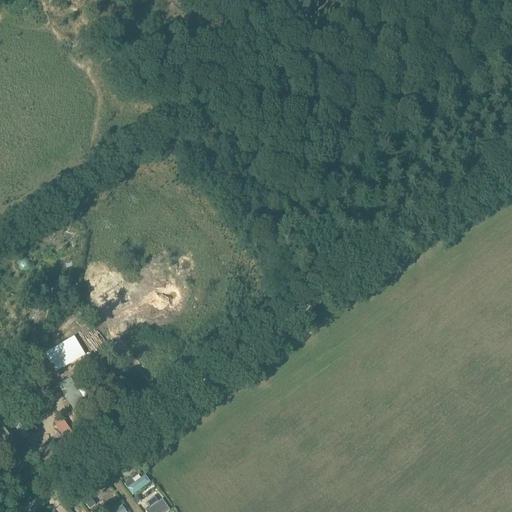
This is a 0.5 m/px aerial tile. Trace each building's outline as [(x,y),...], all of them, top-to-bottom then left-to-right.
[(47,368),(49,372),(59,367),(56,363),(47,368)] [(0,418),(0,434),(14,453),(23,446),(2,417),(0,418)] [(131,479),(124,485),(127,489),(132,496),(150,483),(145,476),(134,484),(131,479)] [(90,498),(102,488),(98,483),(79,497),(89,510),(95,505),(90,498)] [(162,500),(145,511),(167,511),(170,511),(162,500)]
